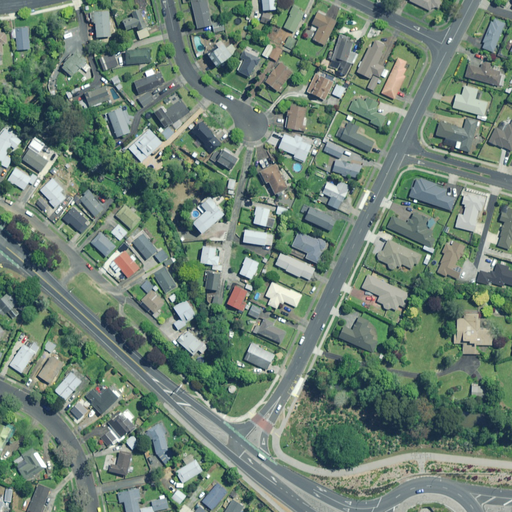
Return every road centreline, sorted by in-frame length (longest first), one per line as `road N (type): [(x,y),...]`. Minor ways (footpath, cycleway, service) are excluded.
road 1 (tertiary): [(398,151),(278,400)]
road 2 (trunk): [(0,238),(175,398)]
road 3 (residential): [(0,389),(38,408),(71,443),(92,511)]
road 4 (residential): [(166,0),(179,56),(194,81),(252,123)]
road 5 (trunk): [(265,460),(348,506),(386,503)]
